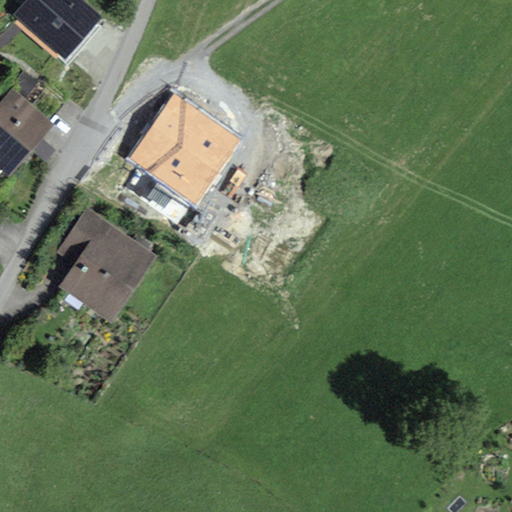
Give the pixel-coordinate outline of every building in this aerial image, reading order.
[(68,10),(63,0),(53,0),(35,9),(42,23),(68,10)] [(22,97),(34,81),(23,72),(10,88),(22,97)] [(59,100),(37,81),(27,93),(50,112),(59,100)] [(50,112),(27,93),(18,104),(10,98),(0,110),(0,156),(8,163),(35,132),(30,127),(35,121),(40,123),(50,112)] [(70,237),(92,252),(71,282),(108,308),(143,258),(106,233),(110,227),(87,212),(70,237)]
